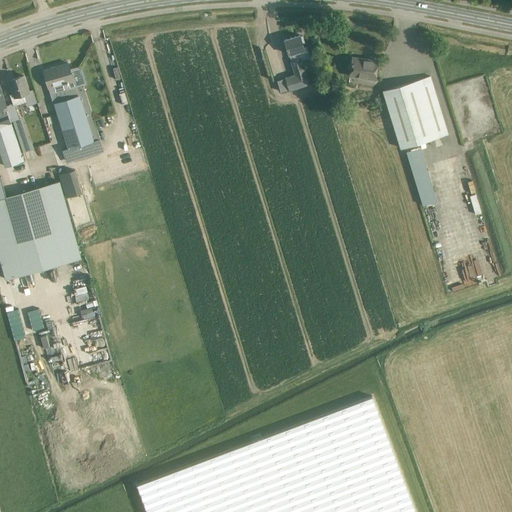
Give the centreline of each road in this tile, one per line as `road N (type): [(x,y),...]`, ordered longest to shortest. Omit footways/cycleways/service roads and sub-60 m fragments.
road 1 (secondary): [(0,42),(70,16),(161,0)]
road 2 (secondary): [(372,0),(511,26)]
